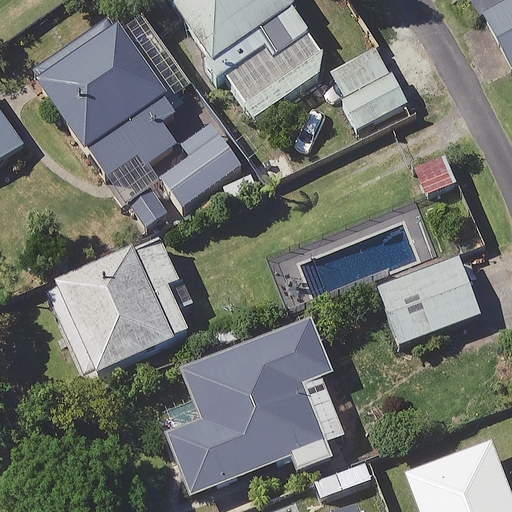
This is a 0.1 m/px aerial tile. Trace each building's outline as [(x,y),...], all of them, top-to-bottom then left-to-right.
[(332,80),(279,0),(165,0),(252,132),(332,80)] [(511,11),(486,25),(511,72),(511,71),(511,11)] [(129,50),(114,30),(35,89),(111,190),(142,167),(184,222),(246,175),(192,103),(198,99),(149,35),(129,50)] [(409,111),(378,57),(332,83),(363,137),(409,111)] [(0,172),(26,154),(0,118),(0,172)] [(430,211),(465,197),(451,162),(416,176),(430,211)] [(435,245),(420,207),(397,216),(412,254),(435,245)] [(181,295),(162,250),(50,299),(91,394),(192,350),(170,300),(181,295)] [(482,328),(462,268),(381,295),(400,355),(482,328)] [(334,389),(313,333),(185,380),(205,432),(170,445),(194,509),(294,471),(299,483),(334,470),(307,399),(334,389)]
